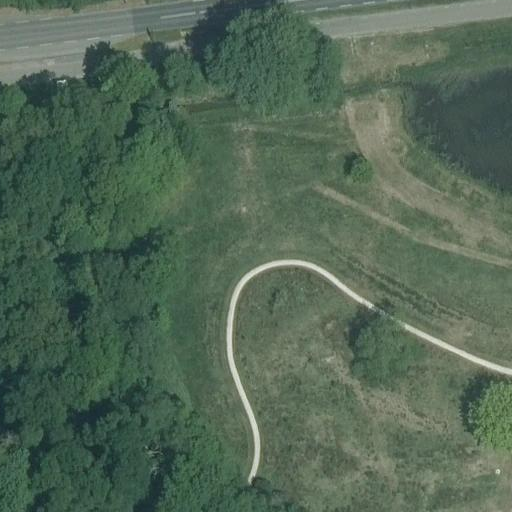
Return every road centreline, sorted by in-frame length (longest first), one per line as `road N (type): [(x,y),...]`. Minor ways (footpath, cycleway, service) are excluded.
road 1 (unclassified): [(0,79),(511,6)]
road 2 (primary): [(0,39),(318,0)]
road 3 (unknown): [(385,172),(371,136),(363,25)]
